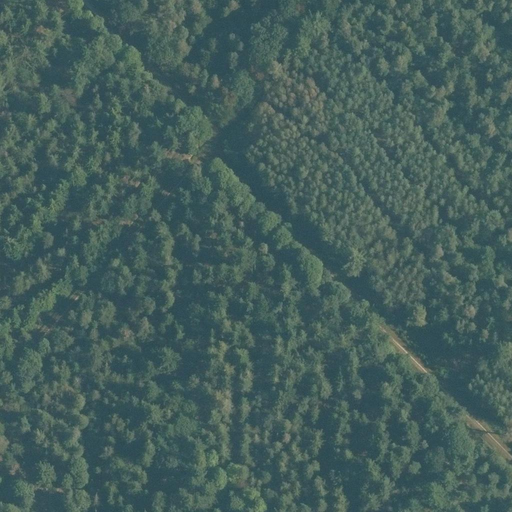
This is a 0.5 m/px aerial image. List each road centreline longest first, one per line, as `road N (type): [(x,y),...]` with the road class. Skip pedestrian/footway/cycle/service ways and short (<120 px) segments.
road 1 (track): [(316,0),(85,302),(0,390)]
road 2 (track): [(511,457),(208,150)]
road 3 (track): [(216,140),(79,0)]
